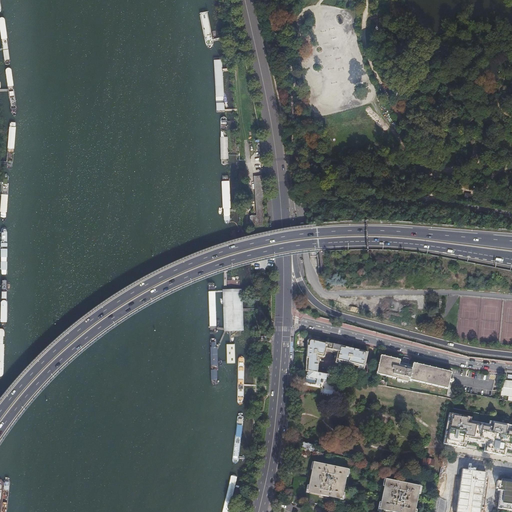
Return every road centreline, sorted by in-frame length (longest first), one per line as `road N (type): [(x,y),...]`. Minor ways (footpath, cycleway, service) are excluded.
road 1 (motorway): [(0,426),(40,377),(107,318),(211,266),(296,244),(368,240),(511,258)]
road 2 (motorway): [(511,241),(339,229),(207,257),(102,311),(0,411)]
road 3 (motorway): [(511,355),(323,308),(301,284),(282,228)]
road 4 (residential): [(283,320),(511,369)]
road 5 (primary): [(282,228),(269,110),(245,0)]
road 6 (primary): [(258,511),(283,320)]
